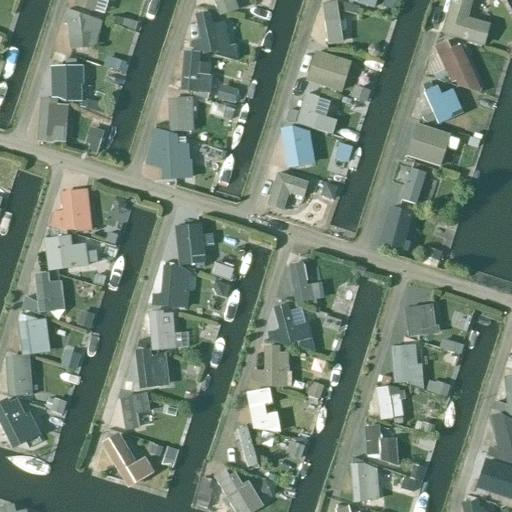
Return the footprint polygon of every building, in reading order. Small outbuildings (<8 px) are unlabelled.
[(75,0),(74,7),(93,13),(94,12),(103,14),(107,0),(105,0),(75,0)] [(212,0),(218,17),(237,11),(233,0),(212,0)] [(376,0),(338,0),(373,10),(376,0)] [(471,0),(449,0),(440,34),(483,46),(490,25),(467,18),(471,0)] [(335,3),(321,5),(326,46),(341,43),(335,3)] [(78,13),(66,10),(61,24),(65,26),(68,51),(95,47),(101,22),(78,13)] [(210,13),(193,16),(199,41),(189,43),(188,49),(202,53),(202,56),(216,53),(217,55),(236,61),(233,46),(229,47),(224,23),(212,26),(210,13)] [(480,89),(460,45),(450,49),(446,41),(433,47),(444,70),(431,76),(434,80),(439,82),(447,78),(450,84),(454,81),(456,86),(480,93),(480,89)] [(199,54),(183,52),(179,92),(209,95),(211,77),(197,76),(199,54)] [(350,63),(314,52),(304,83),(340,94),(350,63)] [(82,67),(49,68),(50,99),(57,99),(66,102),(81,103),(80,86),(83,86),(82,67)] [(449,117),(461,112),(452,89),(439,95),(436,86),(432,88),(429,84),(422,87),(424,92),(423,92),(433,113),(421,118),(423,122),(427,123),(435,120),(437,125),(450,119),(449,117)] [(317,99),(304,94),(295,124),(331,136),(336,122),(313,115),(317,99)] [(56,100),(40,99),(36,143),(53,144),(53,142),(64,143),(67,107),(56,106),(56,100)] [(191,99),(167,100),(168,133),(192,132),(191,99)] [(426,161),(420,124),(405,127),(412,164),(426,161)] [(292,127),(279,130),(285,169),(313,165),(309,135),(292,127)] [(161,170),(161,182),(191,180),(190,161),(176,162),(175,139),(159,140),(159,147),(150,145),(145,166),(161,170)] [(406,164),(393,169),(407,209),(420,204),(406,164)] [(306,184),(275,174),(265,206),(282,212),(287,194),(302,199),(306,184)] [(49,228),(65,232),(65,231),(77,230),(77,232),(91,231),(86,191),(59,193),(61,212),(51,213),(47,227),(49,228)] [(411,214),(389,208),(378,246),(401,252),(411,214)] [(199,225),(174,228),(179,266),(203,264),(199,225)] [(65,232),(49,228),(50,238),(44,239),(48,273),(72,270),(68,236),(66,237),(65,232)] [(302,263),(287,266),(294,306),(323,300),(320,284),(306,286),(302,263)] [(178,268),(162,267),(160,296),(151,296),(150,307),(186,310),(189,274),(178,268)] [(48,283),(47,274),(33,275),(36,303),(24,297),(20,311),(38,316),(38,314),(63,312),(60,282),(48,283)] [(292,327),(287,305),(272,308),(278,332),(266,333),(267,341),(283,346),(297,343),(297,346),(312,352),(307,324),(292,327)] [(432,306),(403,309),(407,338),(435,335),(432,306)] [(162,315),(162,312),(147,313),(150,352),(175,350),(172,315),(162,315)] [(19,315),(17,325),(21,357),(45,353),(41,321),(19,315)] [(413,346),(390,348),(393,384),(405,383),(405,386),(422,391),(420,366),(415,366),(413,346)] [(263,371),(251,371),(251,383),(266,387),(290,389),(290,373),(287,373),(287,353),(278,353),(279,347),(263,347),(263,371)] [(149,350),(133,352),(138,390),(168,387),(164,359),(150,361),(149,350)] [(28,356),(4,358),(7,398),(31,396),(28,356)] [(498,414),(499,414),(500,415),(501,415),(507,417),(511,416),(511,375),(502,377),(506,406),(493,402),(490,410),(490,412),(498,414)] [(387,387),(375,389),(379,421),(392,420),(393,425),(402,423),(399,401),(404,400),(403,393),(388,395),(387,387)] [(268,389),(245,393),(252,430),(279,434),(275,413),(265,415),(263,407),(271,406),(268,389)] [(146,395),(118,399),(124,432),(138,430),(136,415),(149,413),(146,395)] [(9,404),(6,399),(0,401),(0,430),(10,450),(39,436),(27,413),(23,415),(16,400),(9,404)] [(498,414),(488,416),(496,448),(494,449),(489,448),(486,456),(511,464),(511,420),(501,415),(500,415),(499,414),(498,414)] [(378,426),(363,428),(365,457),(378,456),(379,461),(397,468),(395,439),(379,440),(378,426)] [(246,468),(257,465),(246,428),(236,431),(246,468)] [(117,434),(100,444),(127,489),(153,473),(144,458),(135,463),(117,434)] [(490,460),(474,464),(482,502),(508,496),(503,478),(495,479),(490,460)] [(363,464),(349,466),(352,504),(377,502),(375,471),(363,464)] [(224,470),(212,477),(233,511),(253,511),(262,507),(247,482),(241,485),(234,474),(229,477),(224,470)] [(477,501),(461,504),(462,511),(482,511),(482,508),(478,509),(477,501)]
